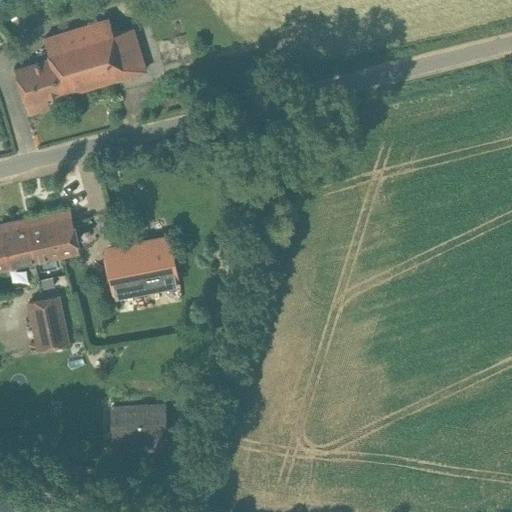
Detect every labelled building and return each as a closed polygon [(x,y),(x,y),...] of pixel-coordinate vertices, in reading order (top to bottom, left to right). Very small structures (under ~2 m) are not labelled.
[(110,17),(44,37),(50,56),(30,62),(31,64),(16,68),(29,112),(44,107),(41,97),(60,91),(62,96),(146,70),(133,26),(114,32),(110,17)] [(71,209),(27,219),(34,260),(80,250),(75,229),(71,209)] [(0,229),(0,231),(0,230),(0,267),(34,260),(27,219),(0,224),(0,229)] [(171,241),(107,254),(115,297),(179,284),(171,241)] [(60,293),(27,300),(38,349),(71,342),(60,293)] [(165,403),(114,407),(117,453),(167,450),(166,437),(168,437),(165,403)] [(0,511),(68,511),(65,506),(56,511),(14,511),(12,508),(1,492),(0,492),(0,511)]
